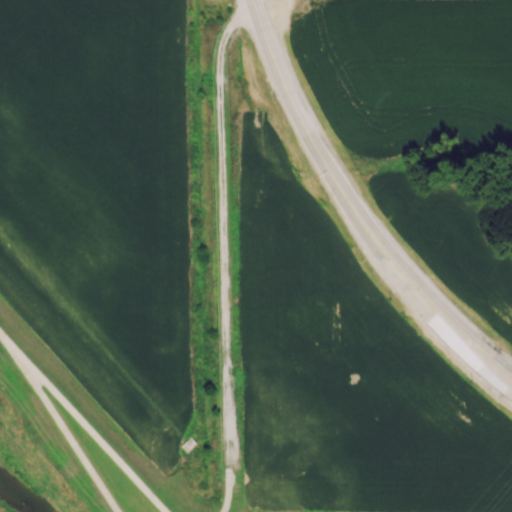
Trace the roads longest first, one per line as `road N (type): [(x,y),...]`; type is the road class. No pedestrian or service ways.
road 1 (residential): [(257,15),(230,27),(219,60),(230,468)]
road 2 (tertiary): [(252,0),(301,122),(365,228)]
road 3 (tertiary): [(365,228),(445,337),(511,399)]
road 4 (tertiary): [(511,369),(365,228)]
